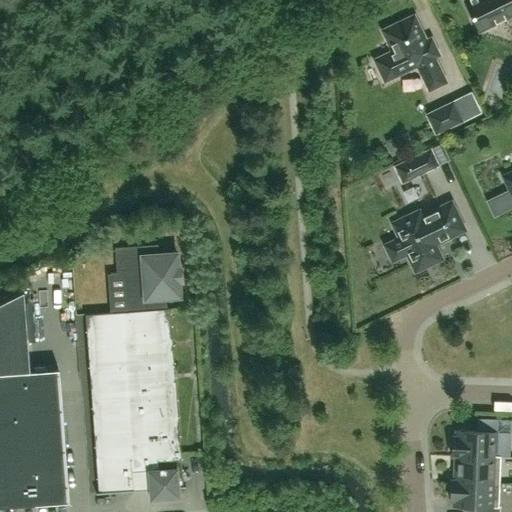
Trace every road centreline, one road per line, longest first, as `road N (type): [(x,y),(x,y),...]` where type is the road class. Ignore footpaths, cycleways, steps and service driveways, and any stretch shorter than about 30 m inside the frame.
road 1 (residential): [(411,390),(408,324),(511,263)]
road 2 (residential): [(418,511),(411,390)]
